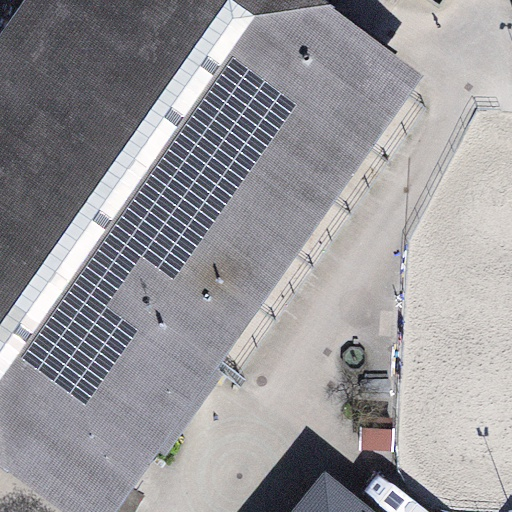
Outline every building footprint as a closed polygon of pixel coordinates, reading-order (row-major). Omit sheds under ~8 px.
[(269,0),(58,0),(0,82),(0,448),(89,511),(93,511),(144,442),(200,361),(394,87),(381,78),(309,28),(269,0)] [(325,6),(309,28),(381,78),(396,56),(325,6)] [(144,442),(166,457),(223,377),(200,361),(144,442)] [(389,424),(365,423),(364,450),(388,451),(389,424)] [(357,511),(327,487),(306,511),(357,511)]
